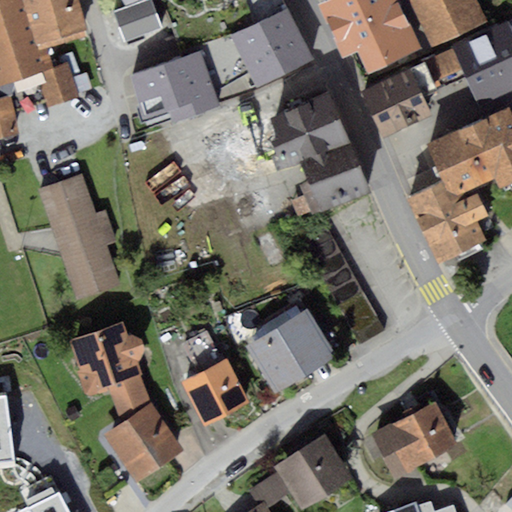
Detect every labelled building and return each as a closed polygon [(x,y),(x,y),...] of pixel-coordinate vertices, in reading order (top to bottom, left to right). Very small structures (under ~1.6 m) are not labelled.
[(24,0),(3,0),(0,1),(0,87),(40,75),(56,70),(49,47),(39,50),(38,46),(24,0)] [(77,0),(24,0),(38,46),(87,31),(77,0)] [(115,0),(119,10),(147,0),(115,0)] [(359,0),(330,0),(319,5),(343,58),(355,53),(363,71),(387,60),(359,0)] [(398,0),(359,0),(387,60),(419,46),(398,0)] [(478,0),(415,0),(435,46),(488,24),(478,0)] [(158,27),(149,4),(118,16),(128,39),(158,27)] [(290,11),(229,39),(253,92),(314,64),(290,11)] [(511,27),(511,25),(455,50),(467,77),(479,103),(511,88),(511,27)] [(229,44),(210,50),(217,72),(236,66),(229,44)] [(425,95),(467,77),(455,50),(414,69),(425,95)] [(207,52),(155,69),(165,100),(147,105),(155,130),(225,107),(207,52)] [(56,70),(40,75),(50,110),(81,100),(70,67),(56,70)] [(414,69),(363,90),(382,136),(433,115),(425,95),(414,69)] [(327,93),(249,128),(266,167),(279,161),(284,172),(350,142),(327,93)] [(13,97),(0,99),(0,135),(20,132),(13,97)] [(511,113),(510,109),(430,142),(448,184),(452,194),(498,175),(502,184),(511,180),(511,113)] [(361,164),(305,184),(314,210),(370,190),(361,164)] [(85,176),(42,190),(79,302),(123,288),(110,249),(118,246),(107,213),(99,216),(85,176)] [(448,184),(417,196),(443,260),(488,242),(480,222),(489,219),(478,193),(455,202),(452,194),(448,184)] [(260,235),(269,267),(286,263),(277,230),(260,235)] [(328,231),(304,245),(361,346),(386,332),(328,231)] [(307,311),(249,345),(277,392),(335,357),(307,311)] [(126,325),(68,343),(86,401),(114,393),(120,412),(151,403),(139,364),(146,362),(139,337),(130,340),(126,325)] [(230,362),(185,383),(204,425),(250,405),(230,362)] [(0,393),(0,463),(21,452),(12,436),(24,429),(4,392),(0,393)] [(435,401),(373,434),(398,480),(460,446),(435,401)] [(154,407),(107,438),(139,484),(185,452),(154,407)] [(325,439),(277,469),(302,510),(351,480),(325,439)]
